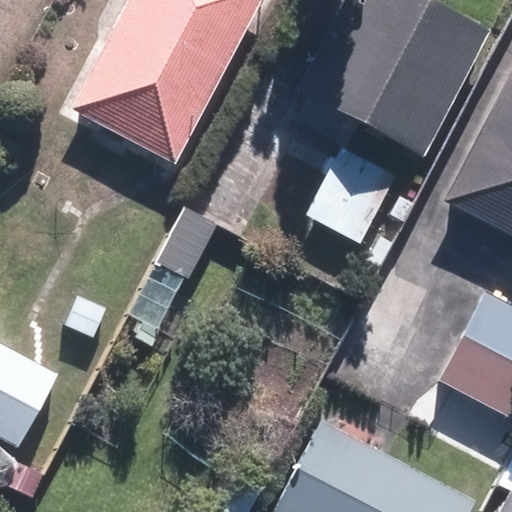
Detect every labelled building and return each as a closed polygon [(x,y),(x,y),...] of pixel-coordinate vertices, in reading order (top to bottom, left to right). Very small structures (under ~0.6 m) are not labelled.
[(171,163),(255,0),(129,0),(71,112),(171,163)] [(412,154),(477,33),(415,0),(341,0),(293,90),(412,154)] [(511,78),(505,74),(438,200),(511,239),(511,78)] [(391,175),(340,151),(307,220),(358,244),(391,175)] [(237,241),(176,216),(146,292),(179,305),(192,271),(220,283),(237,241)] [(511,409),(511,313),(478,296),(435,378),(508,417),(511,409)] [(0,349),(0,441),(11,448),(51,377),(0,349)] [(312,425),(267,511),(460,511),(465,502),(312,425)] [(251,511),(266,487),(229,466),(202,511),(251,511)] [(511,511),(511,486),(498,511),(511,511)]
